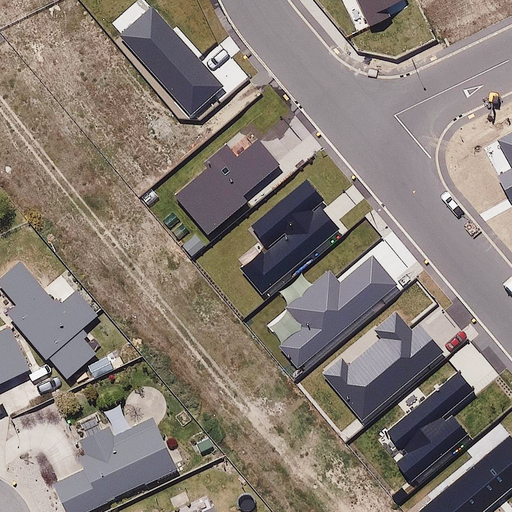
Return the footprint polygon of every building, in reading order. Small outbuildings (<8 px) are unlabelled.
[(408,0),(359,0),(372,25),(389,17),(386,11),(408,0)] [(424,0),(432,17),(465,4),(462,0),(424,0)] [(151,7),(119,35),(189,116),(224,87),(151,7)] [(88,40),(56,64),(128,152),(163,124),(88,40)] [(511,130),(496,138),(511,167),(511,170),(498,177),(511,208),(511,207),(511,130)] [(205,168),(175,194),(208,232),(246,200),(241,194),(277,163),(257,140),(236,158),(225,145),(202,165),(205,168)] [(308,177),(250,225),(268,247),(242,268),(262,293),(341,228),(319,202),(324,197),(308,177)] [(330,269),(285,306),(303,327),(279,346),(297,367),(398,284),(373,254),(340,281),(330,269)] [(24,258),(0,279),(0,280),(17,300),(8,309),(49,354),(68,377),(99,349),(82,330),(102,312),(79,286),(62,300),(24,258)] [(341,359),(325,372),(362,419),(444,352),(419,322),(412,328),(397,309),(374,328),(382,337),(347,365),(341,359)] [(0,382),(32,365),(12,323),(0,328),(0,382)] [(458,371),(387,431),(406,452),(394,465),(409,483),(468,434),(449,412),(474,391),(458,371)] [(113,423),(85,437),(89,445),(81,449),(88,464),(54,481),(69,511),(89,511),(182,466),(155,413),(117,431),(113,423)] [(511,437),(509,434),(419,511),(483,511),(511,487),(511,437)]
